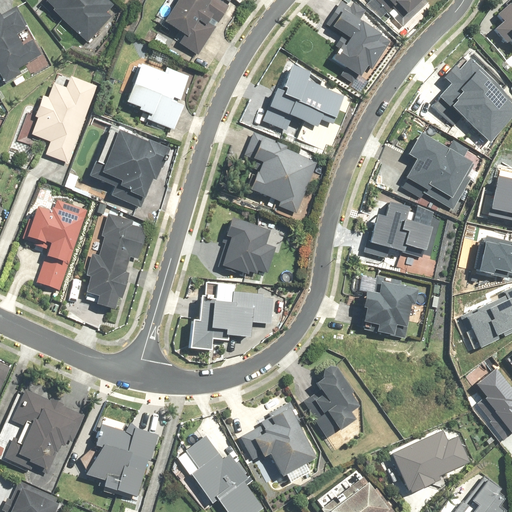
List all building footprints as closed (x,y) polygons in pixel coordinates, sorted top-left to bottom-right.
[(43,0),(42,3),(88,44),(111,18),(105,13),(112,6),(105,0),(43,0)] [(215,0),(176,0),(163,22),(185,35),(178,47),(197,58),(228,8),(215,0)] [(360,14),(335,0),(319,28),(341,40),(328,62),(357,78),(364,66),(369,69),(385,41),(354,23),(360,14)] [(384,13),(401,27),(425,0),(380,0),(389,7),(384,13)] [(500,25),(491,33),(511,55),(511,0),(493,18),(500,25)] [(15,6),(0,15),(0,79),(4,85),(19,76),(15,69),(39,54),(30,40),(20,46),(13,36),(29,26),(15,6)] [(511,99),(470,61),(430,104),(452,124),(459,115),(489,142),(511,117),(511,99)] [(309,74),(286,65),(263,123),(283,131),(288,118),(317,129),(322,116),(332,121),(342,97),(306,83),(309,74)] [(138,66),(124,103),(145,111),(142,121),(171,131),(179,110),(173,108),(185,76),(165,69),(164,76),(138,66)] [(51,82),(30,134),(51,143),(46,154),(70,163),(99,88),(69,77),(65,87),(51,82)] [(110,127),(90,174),(115,184),(109,198),(142,211),(167,150),(110,127)] [(471,159),(424,132),(412,154),(416,157),(403,178),(453,206),(468,180),(461,176),(471,159)] [(285,145),(251,133),(242,159),(257,164),(247,191),(280,203),(278,208),(295,214),(313,164),(282,153),(285,145)] [(77,177),(67,174),(63,189),(72,192),(77,177)] [(511,179),(500,177),(491,214),(511,218),(511,179)] [(48,249),(37,281),(62,289),(88,212),(58,201),(53,214),(38,209),(35,218),(27,216),(19,239),(48,249)] [(372,213),(363,252),(386,257),(388,246),(420,254),(426,229),(399,223),(403,207),(384,203),(381,215),(372,213)] [(95,298),(94,304),(109,309),(124,257),(133,259),(143,229),(130,225),(132,219),(103,211),(94,238),(101,240),(95,258),(88,255),(81,277),(89,280),(84,295),(95,298)] [(265,233),(229,221),(223,238),(229,240),(219,268),(245,277),(246,274),(254,276),(256,271),(265,274),(273,251),(261,247),(265,233)] [(483,232),(476,267),(502,272),(504,264),(511,265),(511,231),(510,232),(509,238),(483,232)] [(463,322),(473,345),(511,327),(511,279),(501,285),(504,291),(463,310),(468,320),(463,322)] [(373,293),(356,290),(352,313),(359,314),(355,331),(401,339),(406,307),(414,309),(418,289),(375,281),(373,293)] [(188,323),(186,349),(208,351),(209,342),(226,343),(226,338),(246,340),(247,325),(268,326),(270,300),(233,297),(233,286),(202,283),(201,297),(196,297),(194,324),(188,323)] [(511,341),(500,352),(511,366),(511,341)] [(318,393),(304,403),(329,436),(357,415),(353,409),(360,404),(353,394),(356,392),(336,365),(311,383),(318,393)] [(488,397),(480,403),(491,418),(487,422),(503,441),(511,434),(511,388),(496,369),(478,384),(488,397)] [(8,420),(24,427),(9,459),(45,475),(61,439),(71,444),(83,415),(23,388),(8,420)] [(275,425),(248,441),(258,459),(266,455),(280,478),(315,459),(296,424),(300,421),(289,403),(269,414),(275,425)] [(124,434),(99,426),(82,478),(99,483),(97,490),(134,502),(155,437),(126,428),(124,434)] [(441,433),(389,454),(408,492),(439,479),(437,475),(469,462),(456,438),(442,443),(441,433)] [(204,435),(181,450),(194,470),(187,475),(208,506),(215,501),(222,511),(256,511),(262,508),(228,457),(222,461),(204,435)] [(500,489),(483,475),(463,500),(461,499),(450,511),(504,511),(505,510),(497,504),(503,496),(498,492),(500,489)] [(384,511),(360,477),(315,508),(317,511),(384,511)] [(14,482),(1,511),(61,511),(65,503),(14,482)]
